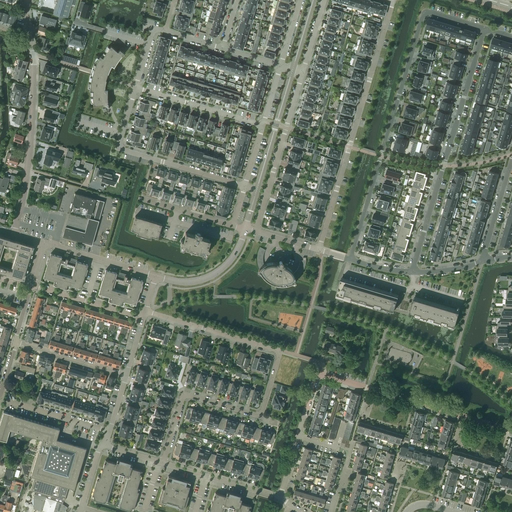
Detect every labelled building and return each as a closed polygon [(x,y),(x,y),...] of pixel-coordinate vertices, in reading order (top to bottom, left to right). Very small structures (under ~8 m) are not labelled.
[(56,0),(55,4),(52,14),(67,18),(72,0),(56,0)] [(157,15),(161,16),(163,8),(164,8),(165,5),(165,4),(162,3),(162,2),(163,2),(163,0),(156,0),(157,0),(157,1),(156,1),(153,11),(158,13),(157,15)] [(213,0),(212,5),(224,9),(226,4),(213,0)] [(275,8),(289,12),(287,12),(288,8),(290,8),(291,5),(277,0),(275,8)] [(368,0),(365,0),(362,11),(367,13),(371,0),(370,0),(368,0)] [(373,14),(376,2),(372,1),(371,0),(367,13),(373,14)] [(81,1),(78,11),(81,11),(80,16),(88,18),(92,6),(84,4),(84,2),(81,1)] [(376,2),(373,14),(374,12),(378,13),(378,16),(381,4),(380,3),(376,2)] [(185,15),(192,17),(193,14),(192,13),(194,8),(180,4),(179,8),(180,8),(179,10),(186,12),(185,15)] [(383,4),(381,4),(378,16),(383,17),(387,5),(383,4)] [(210,11),(223,15),(224,9),(212,5),(210,11)] [(243,10),(253,13),(255,8),(245,5),(244,9),(243,10)] [(272,16),(286,20),(287,20),(284,19),(286,15),(288,16),(289,12),(275,8),(272,16)] [(329,16),(341,20),(343,12),(329,8),(328,12),(330,12),(329,16)] [(242,15),(252,18),(253,13),(243,10),(243,12),(242,15)] [(14,25),(16,17),(0,11),(0,20),(0,21),(1,20),(3,20),(3,21),(14,25)] [(221,20),(223,15),(210,11),(209,16),(221,20)] [(41,15),(39,23),(47,25),(46,27),(52,29),(52,27),(53,27),(56,19),(41,15)] [(176,17),(175,21),(186,24),(186,25),(189,25),(190,20),(191,20),(192,17),(185,15),(185,18),(177,15),(177,17),(176,17)] [(240,21),(250,23),(252,18),(242,15),(241,19),(240,21)] [(207,22),(220,25),(221,20),(209,16),(207,22)] [(270,23),(284,28),(284,27),(282,27),(283,23),(285,24),(286,20),(272,16),(270,23)] [(341,20),(329,16),(327,16),(326,20),(328,20),(327,24),(339,28),(341,20)] [(363,28),(377,32),(379,28),(377,28),(378,26),(371,24),(372,21),(365,19),(364,22),(365,22),(363,28)] [(435,30),(438,21),(429,19),(426,28),(435,30)] [(186,24),(175,21),(173,25),(175,25),(174,27),(185,30),(186,25),(186,24)] [(239,26),(248,29),(250,23),(240,21),(240,22),(239,26)] [(205,27),(218,31),(220,25),(207,22),(205,27)] [(268,31),(282,35),(280,35),(281,31),(283,31),(284,28),(270,23),(270,24),(272,24),(270,32),(268,31)] [(339,28),(327,24),(325,23),(324,27),(326,28),(325,32),(334,35),(336,27),(339,28)] [(448,24),(445,35),(450,37),(453,26),(448,24)] [(49,29),(39,26),(37,33),(47,36),(49,29)] [(237,31),(247,34),(248,29),(239,26),(238,30),(237,31)] [(453,26),(450,37),(451,35),(455,37),(458,27),(453,26)] [(218,31),(205,27),(207,28),(205,33),(216,37),(218,31)] [(360,36),(367,38),(367,35),(375,37),(375,36),(376,36),(377,32),(363,28),(362,33),(361,33),(360,36)] [(68,37),(66,43),(75,46),(75,44),(79,33),(75,32),(71,31),(69,37),(68,37)] [(236,36),(245,39),(247,34),(237,31),(236,36)] [(266,39),(280,43),(278,42),(279,38),(281,39),(282,35),(268,31),(266,39)] [(334,35),(325,32),(322,31),(321,35),(323,35),(322,39),(332,42),(334,35)] [(469,31),(465,42),(471,43),(472,39),(474,40),(475,35),(473,35),(474,33),(474,32),(469,31)] [(75,44),(75,46),(84,49),(86,42),(84,41),(86,35),(85,35),(82,34),(79,33),(75,44)] [(45,47),(47,42),(48,39),(40,36),(39,40),(41,41),(38,49),(46,52),(48,48),(45,47)] [(158,42),(168,45),(170,40),(159,36),(158,40),(159,40),(159,41),(158,42)] [(234,41),(244,44),(245,39),(236,36),(234,41)] [(358,45),(372,49),(373,45),(372,45),(373,43),(366,41),(367,38),(360,36),(359,39),(360,40),(358,45)] [(498,49),(501,40),(495,38),(492,48),(498,49)] [(266,39),(263,46),(275,50),(276,46),(279,47),(280,43),(266,39)] [(332,42),(322,39),(320,39),(319,43),(321,43),(320,47),(330,50),(332,42)] [(244,44),(234,41),(234,43),(233,47),(242,50),(244,44)] [(155,47),(166,51),(168,45),(158,42),(158,44),(158,45),(156,44),(155,47)] [(426,47),(424,47),(422,53),(428,55),(427,58),(433,59),(434,56),(433,56),(435,50),(432,49),(433,46),(427,44),(426,47)] [(372,49),(358,45),(357,51),(356,50),(355,54),(361,56),(362,52),(369,55),(370,53),(371,53),(372,49)] [(105,76),(106,74),(108,68),(111,63),(113,64),(114,64),(117,59),(120,54),(122,56),(124,53),(120,49),(118,51),(111,46),(106,51),(103,57),(100,56),(97,62),(94,69),(93,72),(92,76),(90,83),(90,91),(93,91),(93,98),(93,105),(102,104),(103,109),(109,108),(109,107),(108,103),(106,103),(105,97),(105,91),(102,91),(103,85),(104,79),(105,76)] [(183,57),(186,47),(184,47),(180,46),(177,58),(182,59),(183,57)] [(275,50),(263,46),(261,54),(275,59),(276,55),(274,54),(275,50)] [(332,51),(330,50),(320,47),(318,46),(317,50),(319,51),(318,55),(330,58),(332,51)] [(155,47),(155,51),(156,51),(156,52),(155,52),(155,53),(165,56),(166,51),(155,47)] [(188,59),(191,49),(187,48),(186,47),(183,57),(188,58),(188,59)] [(188,59),(188,58),(187,61),(192,62),(196,50),(195,50),(191,49),(188,59)] [(192,62),(198,64),(201,52),(197,51),(196,50),(192,62)] [(465,52),(460,50),(460,52),(458,51),(457,51),(455,51),(454,57),(453,60),(461,63),(462,59),(465,60),(467,54),(466,54),(464,53),(465,52)] [(336,60),(337,60),(337,61),(338,61),(339,61),(340,61),(340,62),(341,62),(342,62),(343,61),(343,60),(343,59),(343,58),(344,57),(344,56),(344,55),(344,54),(345,54),(344,54),(345,53),(345,52),(344,52),(343,52),(343,51),(342,51),(342,52),(342,53),(342,54),(341,54),(341,55),(341,56),(340,57),(340,58),(338,57),(337,57),(337,58),(337,59),(336,60)] [(198,64),(203,66),(204,64),(205,58),(206,53),(205,53),(201,52),(198,64)] [(163,62),(165,62),(167,57),(165,56),(155,53),(155,55),(155,56),(153,55),(152,58),(163,62)] [(330,58),(318,55),(316,54),(314,58),(317,59),(315,62),(325,65),(327,58),(329,59),(330,58)] [(209,65),(214,67),(215,61),(217,56),(215,56),(211,55),(210,60),(209,65)] [(361,57),(355,55),(352,65),(365,69),(366,68),(367,68),(368,64),(367,64),(367,62),(360,60),(361,57)] [(214,67),(219,68),(222,58),(218,57),(217,56),(215,61),(214,67)] [(152,58),(151,61),(153,62),(152,63),(152,64),(162,67),(163,62),(152,58)] [(219,68),(224,70),(226,64),(227,60),(226,59),(222,58),(219,68)] [(15,68),(25,71),(27,62),(19,59),(16,66),(15,66),(15,68)] [(489,59),(487,64),(498,68),(498,67),(496,67),(498,62),(489,59)] [(226,64),(224,70),(223,72),(229,73),(232,61),(228,60),(227,60),(226,64)] [(417,70),(426,73),(426,72),(428,73),(430,66),(431,66),(432,62),(429,61),(429,62),(420,60),(417,67),(418,67),(417,70)] [(461,63),(453,60),(452,63),(450,69),(461,73),(463,67),(463,66),(463,67),(460,66),(461,63)] [(236,67),(237,63),(236,62),(232,61),(229,73),(234,75),(236,67)] [(313,70),(325,74),(327,66),(325,65),(315,62),(313,62),(312,66),(314,66),(313,70)] [(234,75),(237,76),(239,76),(243,64),(239,63),(237,63),(236,67),(234,75)] [(45,64),(43,73),(56,77),(58,68),(45,64)] [(149,69),(160,73),(162,67),(152,64),(151,66),(152,66),(151,67),(150,66),(149,69)] [(248,66),(244,65),(243,64),(239,76),(244,78),(248,66)] [(497,73),(498,68),(487,64),(486,70),(497,73)] [(358,68),(351,66),(349,73),(352,74),(351,78),(362,81),(362,79),(363,80),(365,76),(363,75),(364,74),(357,71),(358,68)] [(25,71),(15,68),(14,70),(15,70),(13,78),(22,80),(25,71)] [(149,69),(148,72),(149,73),(149,74),(148,75),(158,78),(160,73),(149,69)] [(257,75),(267,78),(268,76),(269,76),(270,73),(259,69),(257,75)] [(325,74),(313,70),(311,69),(310,73),(312,74),(311,78),(320,80),(321,78),(323,79),(325,74)] [(448,79),(456,81),(457,78),(459,79),(461,73),(450,69),(448,75),(449,76),(448,79)] [(495,78),(497,73),(486,70),(484,75),(495,78)] [(172,74),(169,84),(174,86),(177,76),(172,74)] [(147,77),(146,80),(160,85),(160,84),(162,79),(158,78),(148,75),(148,76),(148,77),(148,78),(147,77)] [(267,78),(257,75),(256,80),(267,84),(268,81),(266,80),(267,78)] [(493,83),(495,78),(484,75),(483,80),(493,83)] [(179,88),(182,78),(177,76),(174,86),(179,88)] [(420,87),(423,78),(416,76),(413,85),(420,87)] [(320,80),(311,78),(309,77),(308,81),(310,81),(309,85),(318,88),(320,80)] [(185,89),(187,79),(182,78),(179,88),(185,89)] [(354,80),(348,78),(346,85),(348,85),(347,89),(358,92),(359,91),(360,91),(361,87),(360,87),(360,85),(353,83),(354,80)] [(45,82),(43,89),(53,92),(54,90),(56,90),(58,85),(61,86),(62,82),(52,79),(51,82),(50,81),(50,83),(45,82)] [(190,91),(193,81),(187,79),(185,89),(190,91)] [(456,81),(448,79),(449,79),(449,82),(448,82),(446,88),(445,87),(444,88),(456,91),(458,85),(457,85),(455,84),(456,81)] [(198,82),(195,92),(200,94),(203,84),(204,82),(198,80),(198,82)] [(267,84),(256,80),(254,86),(264,89),(265,87),(266,87),(267,84)] [(492,88),(493,83),(483,80),(481,85),(492,88)] [(193,81),(190,91),(195,92),(198,82),(193,81)] [(210,97),(214,85),(208,83),(208,85),(205,95),(210,97)] [(205,95),(208,85),(203,84),(200,94),(205,95)] [(13,91),(15,92),(13,98),(15,99),(13,103),(21,106),(23,101),(24,101),(26,94),(22,93),(24,88),(15,85),(13,91)] [(214,85),(210,97),(216,98),(218,89),(219,89),(219,86),(214,85)] [(306,93),(316,96),(317,93),(319,94),(320,89),(318,88),(309,85),(306,85),(305,89),(307,89),(306,93)] [(490,94),(492,88),(481,85),(480,90),(489,93),(490,94)] [(264,89),(254,86),(252,91),(250,90),(250,91),(263,95),(264,92),(263,91),(264,89)] [(226,102),(230,89),(224,88),(224,90),(221,100),(226,102)] [(440,96),(450,99),(451,96),(454,97),(456,91),(444,88),(443,93),(441,93),(440,96)] [(218,89),(216,98),(221,100),(224,90),(219,89),(218,89)] [(231,103),(235,91),(230,89),(226,102),(231,103)] [(341,100),(355,104),(355,102),(357,103),(358,99),(357,98),(357,97),(350,94),(351,91),(344,89),(341,100)] [(235,91),(231,103),(236,105),(240,92),(235,91)] [(263,95),(250,91),(248,96),(261,100),(261,97),(263,98),(263,95)] [(423,95),(426,96),(427,92),(421,91),(420,93),(411,91),(410,95),(411,95),(410,99),(421,102),(423,95)] [(316,96),(306,93),(304,92),(303,96),(305,97),(304,101),(314,103),(316,96)] [(59,96),(48,93),(47,96),(46,96),(45,98),(44,98),(43,104),(54,107),(57,99),(58,100),(59,96)] [(478,95),(476,101),(485,104),(487,98),(478,95)] [(261,100),(248,96),(251,97),(249,102),(260,106),(261,103),(260,102),(261,100)] [(450,99),(440,96),(440,97),(442,97),(441,100),(439,106),(441,107),(447,109),(450,110),(452,103),(449,103),(450,99)] [(139,105),(150,109),(152,105),(154,106),(155,102),(145,99),(144,102),(140,101),(139,105)] [(302,108),(314,112),(316,104),(314,103),(304,101),(302,100),(301,104),(303,104),(302,108)] [(338,111),(351,115),(352,114),(353,114),(354,110),(353,110),(354,108),(346,106),(347,103),(341,101),(338,111)] [(260,106),(249,102),(247,108),(258,111),(259,108),(258,108),(259,105),(260,106)] [(474,108),(483,111),(485,106),(476,103),(474,108)] [(141,114),(151,117),(152,114),(149,113),(150,109),(139,105),(137,109),(142,111),(141,114)] [(169,115),(166,114),(168,107),(166,107),(166,106),(163,105),(163,106),(161,105),(160,109),(159,109),(158,112),(159,113),(157,118),(167,121),(167,119),(169,115)] [(405,112),(404,115),(415,118),(417,113),(420,114),(421,111),(423,112),(424,108),(417,106),(416,110),(407,107),(406,108),(404,112),(405,112)] [(447,109),(441,107),(440,111),(438,111),(436,117),(447,120),(449,114),(446,113),(447,109)] [(169,115),(167,119),(173,121),(173,123),(177,124),(177,123),(178,117),(175,116),(177,110),(176,110),(176,109),(172,108),(172,109),(171,108),(169,115)] [(314,112),(302,108),(300,108),(298,112),(301,112),(299,116),(308,119),(311,112),(313,112),(314,112)] [(474,108),(473,114),(483,117),(484,114),(485,112),(483,111),(474,108)] [(16,116),(23,118),(25,112),(18,110),(18,111),(15,110),(14,113),(17,115),(16,116)] [(56,115),(59,116),(60,112),(53,110),(52,113),(45,111),(42,119),(54,123),(56,115)] [(178,117),(177,123),(183,124),(183,125),(185,126),(186,127),(187,125),(188,120),(186,120),(185,119),(187,113),(185,113),(186,112),(182,111),(182,112),(180,111),(178,117)] [(344,114),(337,112),(335,119),(338,120),(337,124),(348,127),(348,125),(350,126),(351,122),(350,121),(350,120),(343,117),(344,114)] [(151,117),(141,114),(140,117),(135,116),(134,120),(144,123),(145,119),(150,121),(151,117)] [(188,120),(187,125),(193,127),(192,128),(194,129),(196,130),(198,123),(196,123),(194,122),(196,116),(195,115),(192,114),(191,114),(190,114),(188,120)] [(483,117),(473,114),(471,119),(482,122),(483,117)] [(23,118),(16,116),(16,118),(13,118),(12,121),(15,122),(15,123),(22,125),(23,118)] [(198,123),(196,130),(204,132),(205,133),(206,131),(207,126),(204,125),(206,119),(204,118),(205,118),(201,116),(201,117),(200,117),(198,123)] [(308,119),(299,116),(298,120),(296,120),(295,123),(309,128),(310,122),(307,122),(308,119)] [(445,126),(447,120),(436,117),(437,117),(435,126),(434,126),(442,128),(443,125),(445,126)] [(207,126),(206,131),(212,133),(211,134),(215,135),(217,129),(214,128),(215,122),(214,121),(214,120),(211,119),(211,120),(209,120),(207,126)] [(482,122),(471,119),(469,124),(480,127),(482,122)] [(136,129),(146,132),(147,129),(145,128),(146,124),(144,123),(134,120),(133,124),(137,126),(136,129)] [(410,122),(409,125),(402,123),(401,126),(400,127),(399,126),(398,130),(399,130),(399,131),(410,134),(412,130),(415,131),(417,124),(410,122)] [(511,128),(511,125),(502,122),(500,128),(511,131),(511,128)] [(217,129),(215,135),(225,138),(226,133),(227,133),(228,129),(227,129),(228,125),(227,125),(227,124),(224,123),(223,124),(222,124),(220,130),(217,129)] [(44,126),(40,138),(48,140),(52,129),(55,130),(56,127),(48,124),(47,127),(44,126)] [(334,124),(331,134),(344,138),(345,137),(346,137),(348,133),(346,133),(347,131),(340,129),(340,126),(334,124)] [(443,132),(441,132),(442,128),(434,126),(433,129),(432,129),(430,135),(442,138),(443,132)] [(238,132),(250,136),(251,131),(240,127),(238,132)] [(500,128),(499,133),(510,136),(511,131),(500,128)] [(130,135),(141,139),(143,135),(145,136),(146,132),(136,129),(135,132),(131,131),(130,135)] [(237,137),(248,141),(250,136),(238,132),(238,133),(240,133),(239,138),(237,137)] [(510,136),(499,133),(497,138),(508,141),(510,136)] [(15,134),(13,141),(22,143),(24,136),(15,134)] [(150,148),(153,149),(154,149),(155,149),(157,143),(160,144),(162,137),(153,134),(151,140),(150,140),(149,143),(150,144),(149,147),(150,148)] [(130,135),(128,139),(133,141),(132,144),(132,146),(137,147),(138,146),(142,147),(143,143),(140,142),(141,139),(130,135)] [(440,145),(442,138),(430,135),(429,141),(428,144),(436,147),(437,144),(439,144),(440,145)] [(291,138),(290,142),(292,142),(291,144),(305,148),(307,140),(293,136),(293,138),(291,138)] [(404,152),(407,140),(410,141),(411,138),(404,136),(404,139),(397,137),(394,149),(404,152)] [(248,141),(237,137),(235,142),(247,146),(248,141)] [(174,148),(176,141),(166,138),(164,144),(163,144),(162,147),(163,148),(162,151),(164,152),(163,152),(167,153),(169,153),(170,147),(174,148)] [(508,141),(497,138),(496,143),(500,145),(499,146),(504,147),(504,146),(507,147),(508,141)] [(474,142),(465,139),(463,145),(474,148),(473,147),(474,142)] [(176,141),(174,148),(177,149),(175,155),(176,155),(176,156),(180,157),(181,157),(183,153),(184,150),(185,144),(176,141)] [(247,146),(235,142),(234,147),(245,151),(247,146)] [(436,147),(428,144),(427,148),(427,147),(425,154),(426,154),(426,155),(427,155),(427,154),(429,155),(429,156),(433,158),(434,156),(436,157),(435,158),(436,158),(438,151),(435,150),(436,147)] [(468,153),(469,152),(473,153),(474,148),(463,145),(462,150),(464,151),(464,152),(468,153)] [(190,160),(194,148),(189,146),(185,159),(188,160),(188,159),(190,160)] [(234,147),(236,148),(234,153),(244,156),(245,151),(234,147)] [(340,152),(341,151),(327,147),(325,154),(339,158),(339,156),(341,157),(342,153),(340,152)] [(195,162),(198,151),(193,150),(194,148),(190,160),(193,161),(193,160),(195,161),(195,162)] [(288,156),(301,160),(303,154),(303,155),(304,151),(297,149),(296,152),(290,150),(289,156),(288,156)] [(51,165),(53,159),(58,161),(60,154),(48,150),(44,163),(51,165)] [(200,163),(204,151),(203,151),(203,153),(198,151),(195,162),(198,163),(198,162),(200,162),(200,163)] [(205,165),(208,152),(204,151),(200,163),(202,164),(203,163),(205,164),(204,165),(205,165)] [(16,158),(17,155),(8,152),(6,158),(9,159),(8,165),(16,167),(19,158),(16,158)] [(210,166),(213,154),(213,155),(208,154),(209,152),(208,152),(205,165),(207,166),(208,165),(210,165),(209,166),(210,166)] [(234,153),(232,152),(231,157),(242,160),(244,156),(234,153)] [(214,168),(218,155),(213,154),(210,166),(212,167),(212,166),(214,167),(214,168)] [(218,155),(214,168),(215,168),(217,168),(220,168),(223,159),(218,157),(218,155)] [(301,160),(288,156),(287,162),(293,163),(292,167),(299,169),(301,160)] [(62,166),(69,168),(71,159),(65,157),(62,166)] [(229,162),(241,165),(242,160),(231,157),(229,162)] [(322,166),(336,170),(337,166),(336,166),(337,164),(330,162),(331,159),(324,157),(323,160),(324,160),(322,166)] [(87,170),(91,171),(93,164),(85,162),(83,169),(78,167),(80,160),(76,159),(74,166),(72,173),(77,174),(77,173),(81,175),(85,177),(87,170)] [(228,167),(239,170),(241,165),(229,162),(231,163),(230,167),(228,167)] [(336,170),(322,166),(321,171),(320,171),(319,174),(325,176),(326,173),(333,175),(334,173),(335,174),(336,170)] [(100,170),(98,169),(99,168),(96,167),(93,176),(96,177),(96,176),(98,176),(103,178),(102,181),(114,185),(116,178),(112,177),(113,174),(100,170)] [(162,183),(166,170),(157,167),(156,171),(153,170),(151,177),(155,178),(156,175),(160,176),(158,182),(162,183)] [(239,170),(228,167),(226,172),(238,175),(239,170)] [(299,169),(292,167),(291,169),(285,168),(283,173),(284,173),(296,177),(299,169)] [(166,170),(162,183),(163,180),(166,181),(167,178),(172,179),(170,186),(174,187),(178,173),(169,171),(168,174),(165,173),(166,170)] [(394,180),(393,182),(399,184),(400,182),(398,181),(400,174),(387,170),(385,177),(394,180)] [(414,179),(425,183),(428,175),(417,171),(414,179)] [(453,178),(465,182),(467,176),(467,175),(466,174),(465,173),(464,172),(463,172),(462,172),(461,173),(460,174),(455,173),(453,178)] [(178,173),(174,187),(175,183),(178,184),(179,182),(183,183),(181,189),(185,190),(188,180),(189,177),(180,174),(179,178),(177,177),(178,173)] [(296,177),(284,173),(282,179),(288,181),(287,184),(294,186),(295,182),(296,177)] [(317,183),(331,187),(332,183),(331,183),(332,181),(325,179),(325,176),(319,174),(318,177),(319,177),(317,183)] [(0,190),(5,192),(10,178),(4,176),(3,178),(0,176),(0,190)] [(41,192),(43,185),(55,189),(57,180),(51,178),(50,179),(45,177),(44,180),(38,179),(34,189),(41,192)] [(197,194),(200,183),(201,180),(192,178),(191,181),(188,180),(185,190),(186,187),(189,188),(190,185),(195,186),(193,193),(197,194)] [(453,178),(451,183),(461,186),(463,181),(465,182),(453,178)] [(425,183),(414,179),(412,187),(423,190),(425,183)] [(200,183),(197,194),(198,190),(201,191),(202,188),(206,190),(204,196),(208,197),(212,184),(203,181),(202,184),(200,183)] [(162,183),(158,182),(156,189),(152,188),(153,185),(149,184),(147,191),(150,192),(149,195),(158,198),(162,183)] [(162,183),(158,198),(159,194),(162,195),(161,199),(169,201),(174,187),(170,186),(168,193),(163,191),(164,188),(161,187),(162,183)] [(331,187),(317,183),(315,188),(314,191),(320,193),(321,190),(328,192),(329,191),(330,191),(331,187)] [(384,184),(383,184),(381,190),(381,191),(382,191),(392,194),(394,187),(397,188),(398,185),(392,183),(391,186),(384,184)] [(450,189),(460,191),(461,186),(451,183),(452,184),(450,189)] [(278,190),(291,194),(293,189),(293,188),(296,189),(297,187),(294,186),(287,184),(286,187),(280,185),(279,190),(278,190)] [(221,190),(232,194),(234,189),(222,185),(221,190)] [(181,204),(185,190),(181,189),(179,196),(175,195),(176,192),(172,191),(174,187),(169,201),(170,198),(173,199),(172,202),(181,204)] [(423,190),(412,187),(410,195),(421,198),(423,190)] [(192,208),(197,194),(193,193),(191,199),(186,198),(187,195),(184,194),(185,190),(181,204),(182,201),(185,202),(184,205),(192,208)] [(219,195),(231,199),(232,194),(221,190),(219,195)] [(291,194),(278,190),(277,196),(283,198),(282,201),(289,203),(291,194)] [(75,193),(69,214),(62,236),(92,245),(104,201),(75,193)] [(197,194),(192,208),(193,204),(196,205),(195,209),(204,211),(208,197),(204,196),(202,203),(198,201),(199,199),(195,198),(197,194)] [(448,194),(447,199),(456,202),(458,197),(448,194)] [(218,200),(230,204),(231,199),(219,195),(218,200)] [(312,201),(326,204),(326,202),(325,201),(326,199),(314,195),(312,201)] [(408,202),(406,202),(418,206),(421,198),(410,195),(408,202)] [(380,198),(380,199),(380,201),(378,200),(376,207),(383,209),(382,210),(388,212),(390,206),(388,205),(390,201),(387,201),(388,199),(382,197),(382,199),(380,198)] [(456,202),(447,199),(446,199),(447,199),(446,204),(455,207),(456,202)] [(476,204),(488,207),(490,202),(480,199),(479,204),(477,203),(476,204)] [(218,206),(228,208),(230,204),(218,200),(220,201),(218,206)] [(289,203),(282,201),(281,204),(275,202),(273,208),(286,211),(289,203)] [(326,204),(312,201),(311,206),(323,210),(324,207),(325,207),(325,205),(326,204)] [(418,206),(406,202),(404,210),(416,214),(418,206)] [(475,209),(487,212),(488,207),(476,204),(475,209)] [(286,211),(273,208),(272,213),(278,215),(277,218),(284,220),(284,217),(286,212),(286,211)] [(442,215),(452,218),(453,212),(444,209),(442,215)] [(473,214),(486,218),(485,217),(487,212),(475,209),(473,214)] [(227,213),(215,210),(213,215),(225,218),(227,213)] [(414,221),(416,214),(404,210),(405,211),(403,218),(414,221)] [(307,218),(320,222),(320,221),(321,219),(320,219),(321,216),(309,212),(307,218)] [(385,217),(388,218),(390,214),(383,212),(382,216),(374,213),(374,215),(373,214),(372,218),(373,218),(372,221),(383,224),(385,217)] [(472,219),(484,223),(486,218),(473,214),(472,219)] [(139,218),(135,216),(131,229),(135,230),(135,229),(137,230),(136,234),(150,238),(152,234),(154,235),(154,236),(157,237),(161,224),(157,223),(140,217),(139,218)] [(440,222),(450,224),(451,219),(442,216),(440,222)] [(320,222),(307,218),(306,224),(318,227),(319,224),(319,225),(320,222)] [(414,221),(403,218),(401,226),(398,225),(411,229),(414,221)] [(470,224),(482,228),(484,223),(472,219),(470,224)] [(269,220),(268,226),(270,226),(270,227),(276,229),(276,228),(278,229),(281,230),(282,224),(280,223),(278,222),(272,220),(272,221),(269,220)] [(469,230),(481,233),(482,228),(470,224),(470,225),(472,225),(471,230),(469,229),(469,230)] [(368,234),(368,235),(370,235),(370,237),(374,238),(375,237),(378,238),(378,237),(380,230),(379,230),(380,227),(374,225),(373,228),(371,227),(370,227),(369,230),(369,232),(368,234)] [(398,225),(396,233),(409,237),(411,229),(398,225)] [(467,235),(479,238),(481,233),(469,230),(467,235)] [(305,231),(304,237),(306,237),(306,238),(312,240),(312,239),(314,240),(316,234),(314,233),(314,232),(308,231),(305,231)] [(182,240),(180,241),(182,243),(182,244),(182,245),(184,246),(184,248),(202,253),(203,251),(206,252),(206,251),(209,249),(208,247),(207,246),(209,239),(203,238),(203,237),(200,237),(201,235),(201,234),(200,233),(197,232),(196,232),(195,233),(195,235),(186,233),(183,240),(182,240)] [(436,237),(447,240),(449,235),(447,235),(437,232),(436,237)] [(407,245),(409,237),(396,233),(398,234),(396,241),(407,245)] [(466,240),(478,243),(479,238),(467,235),(466,240)] [(0,272),(24,279),(34,246),(0,236),(0,272)] [(434,242),(446,246),(447,240),(436,237),(434,242)] [(500,245),(509,247),(511,242),(501,239),(500,245)] [(366,242),(364,249),(365,249),(364,250),(378,254),(380,246),(384,247),(385,244),(371,240),(370,243),(366,242)] [(466,245),(477,249),(478,243),(466,240),(468,241),(466,245)] [(405,252),(407,245),(396,241),(394,249),(391,248),(391,249),(405,252)] [(432,247),(444,251),(446,246),(434,242),(432,247)] [(465,255),(466,255),(467,255),(468,255),(468,254),(469,254),(469,253),(469,252),(475,254),(476,249),(477,249),(466,245),(464,245),(462,250),(463,251),(463,252),(463,253),(464,254),(465,255)] [(300,260),(300,261),(300,262),(300,263),(299,264),(299,265),(298,266),(298,267),(297,268),(297,269),(296,270),(295,271),(294,272),(294,273),(293,273),(292,272),(292,271),(291,270),(291,269),(290,269),(289,268),(288,267),(287,266),(286,266),(285,265),(284,265),(283,265),(283,263),(284,261),(284,260),(284,258),(283,257),(282,258),(281,257),(279,257),(279,258),(278,259),(277,261),(277,263),(276,263),(275,262),(273,262),(272,262),(271,262),(270,262),(269,262),(268,263),(266,263),(265,263),(265,264),(264,264),(263,264),(263,263),(263,262),(263,261),(263,260),(263,259),(263,258),(263,257),(263,256),(263,255),(263,254),(264,253),(264,252),(264,251),(265,250),(265,249),(260,247),(259,248),(259,249),(258,251),(258,252),(257,253),(257,255),(257,256),(257,258),(257,259),(257,260),(257,262),(257,263),(258,265),(258,266),(258,267),(259,269),(258,270),(260,270),(260,271),(261,272),(262,273),(262,274),(263,275),(264,276),(265,277),(266,278),(267,278),(268,279),(269,280),(270,280),(271,281),(272,281),(273,282),(274,282),(274,284),(274,282),(276,283),(277,283),(278,283),(279,283),(280,283),(282,283),(283,283),(284,283),(285,283),(286,283),(287,282),(289,282),(290,282),(291,281),(292,281),(293,280),(294,281),(294,279),(296,278),(297,278),(298,277),(299,275),(300,274),(301,273),(302,272),(303,271),(303,269),(304,268),(304,267),(305,265),(305,264),(305,262),(306,261),(306,259),(305,259),(306,258),(306,257),(303,257),(303,260),(300,260)] [(431,253),(443,256),(444,251),(432,247),(430,253),(431,253)] [(402,260),(405,252),(391,249),(389,257),(402,260)] [(50,253),(43,277),(54,280),(53,284),(68,289),(69,285),(80,288),(87,264),(76,261),(68,259),(68,258),(66,258),(61,257),(62,256),(50,253)] [(435,260),(433,264),(441,263),(443,256),(431,253),(429,258),(435,260)] [(109,296),(108,301),(123,305),(124,301),(135,304),(141,285),(142,280),(131,277),(127,276),(125,275),(125,276),(116,273),(105,269),(98,293),(109,296)] [(399,296),(341,278),(336,294),(394,311),(399,296)] [(35,304),(41,306),(42,302),(44,302),(45,299),(38,297),(35,304)] [(414,297),(410,312),(455,325),(459,311),(414,297)] [(501,307),(501,308),(511,307),(511,298),(506,299),(506,304),(503,304),(503,307),(501,307)] [(71,311),(73,305),(68,303),(64,316),(66,317),(68,310),(71,311)] [(3,304),(0,311),(4,312),(5,310),(8,311),(10,306),(3,304)] [(41,306),(35,304),(33,311),(41,313),(42,310),(40,309),(41,306)] [(10,306),(8,311),(7,313),(11,314),(12,312),(15,313),(17,308),(10,306)] [(77,313),(76,316),(75,319),(77,320),(79,314),(83,315),(85,308),(79,306),(77,313)] [(511,307),(501,308),(501,317),(511,316),(511,307)] [(92,310),(89,323),(91,324),(92,321),(93,318),(96,319),(98,312),(92,310)] [(31,318),(37,320),(38,316),(40,317),(41,313),(33,311),(31,318)] [(107,322),(109,315),(104,314),(100,327),(102,327),(103,324),(104,321),(107,322)] [(496,325),(496,326),(507,326),(507,323),(511,323),(511,317),(511,316),(501,317),(501,322),(498,322),(498,325),(496,325)] [(115,317),(111,330),(114,331),(115,325),(119,325),(121,319),(115,317)] [(31,318),(29,325),(34,327),(37,327),(38,324),(35,323),(37,320),(31,318)] [(124,327),(122,333),(125,334),(127,328),(130,329),(132,322),(126,320),(124,327)] [(1,325),(0,327),(3,328),(2,332),(9,334),(11,328),(3,326),(1,325)] [(166,330),(166,329),(161,328),(161,327),(160,327),(160,328),(158,327),(158,326),(158,327),(153,326),(150,335),(151,336),(151,337),(153,337),(154,337),(163,339),(162,344),(162,343),(166,344),(166,345),(170,332),(170,331),(170,332),(166,331),(166,330)] [(327,326),(325,332),(333,334),(335,328),(327,326)] [(496,326),(496,335),(497,335),(507,335),(507,329),(507,326),(496,326)] [(28,328),(26,334),(36,337),(39,338),(40,335),(37,334),(37,331),(35,330),(28,328)] [(0,336),(0,337),(8,340),(9,334),(2,332),(0,336)] [(185,339),(186,335),(178,333),(175,344),(183,347),(183,345),(188,347),(190,340),(187,339),(187,340),(185,339)] [(50,340),(48,347),(54,349),(58,335),(56,334),(55,337),(54,341),(51,340),(50,340)] [(497,335),(497,344),(505,344),(508,344),(509,338),(508,338),(507,338),(507,335),(497,335)] [(65,352),(69,338),(67,337),(65,344),(62,343),(59,350),(65,352)] [(202,340),(198,352),(203,353),(202,356),(209,358),(212,347),(209,346),(210,342),(202,340)] [(340,354),(343,347),(330,343),(330,341),(326,340),(325,346),(329,347),(328,350),(340,354)] [(78,356),(82,342),(80,341),(79,345),(81,346),(80,349),(75,347),(73,354),(78,356)] [(220,345),(216,357),(221,359),(220,361),(226,363),(230,353),(229,353),(226,352),(228,348),(220,345)] [(142,355),(155,359),(158,349),(151,347),(150,348),(151,348),(150,350),(149,349),(148,351),(144,350),(143,352),(142,355)] [(86,351),(84,357),(89,359),(92,349),(90,348),(89,351),(86,351)] [(107,365),(109,358),(110,354),(107,353),(108,350),(106,349),(105,353),(102,363),(107,365)] [(113,366),(117,352),(115,351),(112,358),(109,358),(107,365),(113,366)] [(240,351),(236,363),(241,364),(240,367),(247,368),(250,359),(249,359),(246,358),(248,354),(240,351)] [(98,354),(96,361),(102,363),(105,353),(102,352),(101,355),(98,354)] [(27,358),(20,355),(19,360),(30,364),(30,361),(27,360),(27,358)] [(44,364),(46,357),(39,355),(37,362),(44,364)] [(155,359),(142,355),(141,358),(141,360),(145,362),(144,363),(146,364),(146,366),(152,368),(153,364),(152,363),(153,358),(155,359)] [(257,369),(262,370),(262,371),(262,372),(262,373),(263,373),(264,373),(265,373),(266,373),(266,372),(270,360),(267,359),(268,358),(263,356),(262,358),(260,357),(259,359),(255,357),(252,368),(257,369)] [(46,357),(44,364),(50,366),(52,359),(46,357)] [(61,363),(55,382),(57,382),(59,378),(61,371),(64,372),(66,365),(61,363)] [(34,374),(35,368),(21,364),(19,369),(34,374)] [(169,365),(166,377),(171,378),(171,376),(176,378),(177,374),(178,371),(179,368),(174,367),(175,365),(170,364),(169,365)] [(152,368),(146,366),(145,368),(143,368),(143,369),(138,368),(138,371),(137,370),(136,373),(149,377),(152,368)] [(192,383),(193,379),(195,372),(196,371),(190,369),(189,374),(187,373),(185,377),(187,378),(186,381),(188,382),(191,383),(191,382),(192,383)] [(14,376),(22,379),(26,380),(27,376),(25,376),(26,374),(24,373),(16,370),(14,376)] [(92,373),(87,371),(85,377),(84,380),(87,381),(88,380),(90,380),(92,373)] [(206,376),(207,373),(201,371),(200,374),(195,372),(193,379),(198,381),(197,384),(199,385),(202,386),(203,386),(204,383),(206,376)] [(140,384),(147,386),(148,382),(146,382),(148,377),(149,377),(136,373),(135,376),(136,376),(135,379),(139,380),(139,381),(141,382),(140,384)] [(100,374),(98,380),(98,383),(103,384),(106,375),(100,374)] [(206,376),(204,383),(209,384),(208,387),(210,388),(213,389),(214,389),(215,386),(217,379),(218,376),(212,374),(211,377),(206,376)] [(115,378),(109,376),(108,380),(107,380),(105,387),(112,389),(112,388),(114,382),(113,382),(115,378)] [(217,379),(215,386),(220,387),(219,391),(221,391),(220,392),(223,393),(224,392),(225,392),(226,389),(228,382),(228,381),(222,379),(222,380),(217,379)] [(233,383),(228,382),(226,389),(230,390),(229,394),(231,394),(231,395),(234,396),(234,395),(235,396),(236,392),(238,385),(239,384),(233,382),(233,383)] [(322,390),(331,392),(332,386),(324,383),(322,390)] [(147,386),(140,384),(139,387),(138,386),(137,388),(133,386),(132,389),(131,392),(142,395),(144,390),(146,390),(147,386)] [(238,385),(236,392),(241,394),(240,397),(242,398),(245,399),(245,398),(246,399),(247,395),(249,388),(250,387),(244,385),(243,387),(238,385)] [(161,393),(162,393),(169,395),(173,396),(173,395),(174,392),(174,390),(171,389),(172,387),(168,386),(167,388),(163,387),(161,393)] [(282,386),(280,392),(288,394),(290,388),(282,386)] [(254,390),(249,388),(247,395),(252,397),(251,400),(253,401),(256,402),(257,402),(258,398),(259,398),(260,395),(259,395),(261,389),(255,387),(254,390)] [(320,396),(329,399),(331,392),(322,390),(320,396)] [(43,403),(46,391),(45,393),(40,392),(37,401),(43,403)] [(46,391),(43,403),(43,401),(48,403),(51,393),(46,391)] [(52,391),(51,393),(48,403),(53,404),(57,392),(52,391)] [(57,392),(53,404),(58,406),(62,396),(62,394),(57,392)] [(142,395),(131,392),(130,395),(130,397),(134,399),(134,400),(135,400),(135,403),(141,405),(142,401),(141,400),(142,395)] [(351,392),(349,398),(350,398),(359,401),(361,395),(352,392),(351,392)] [(158,404),(159,404),(166,406),(169,407),(170,406),(171,403),(171,401),(168,400),(169,395),(162,393),(161,398),(160,398),(158,404)] [(274,397),(273,399),(274,399),(273,402),(272,401),(272,403),(274,404),(273,407),(279,409),(280,406),(282,406),(285,397),(275,394),(274,397)] [(64,408),(67,397),(62,396),(58,406),(64,408)] [(318,402),(327,405),(329,399),(320,396),(318,402)] [(67,397),(64,408),(69,409),(72,399),(67,397)] [(348,404),(357,407),(359,401),(350,398),(348,404)] [(77,411),(80,401),(75,400),(72,410),(77,411)] [(80,401),(77,411),(82,413),(85,403),(80,401)] [(316,408),(325,411),(327,405),(318,402),(316,408)] [(85,403),(82,413),(87,415),(90,405),(85,403)] [(98,418),(101,406),(101,405),(96,403),(96,406),(93,416),(98,418)] [(141,405),(135,403),(134,405),(132,405),(132,406),(127,405),(127,407),(126,407),(125,410),(139,414),(141,405)] [(155,414),(156,415),(163,417),(166,418),(166,417),(167,417),(168,414),(167,414),(168,412),(165,411),(166,406),(159,404),(158,409),(156,408),(155,414)] [(347,411),(356,413),(357,407),(348,404),(347,411)] [(90,405),(87,415),(93,416),(96,406),(90,405)] [(103,421),(107,408),(101,406),(98,418),(97,419),(103,421)] [(193,423),(197,410),(192,409),(192,408),(189,407),(189,408),(188,408),(187,411),(186,414),(186,415),(185,418),(189,419),(189,422),(193,423)] [(314,415),(323,417),(325,411),(316,408),(314,415)] [(129,421),(136,423),(137,419),(135,419),(137,414),(138,414),(139,414),(125,410),(124,413),(125,413),(124,416),(128,417),(128,418),(130,419),(129,421)] [(197,410),(193,423),(198,424),(199,422),(203,423),(206,413),(205,413),(205,412),(202,411),(202,412),(197,410)] [(52,426),(30,419),(28,419),(17,415),(3,411),(3,413),(2,413),(0,421),(0,439),(6,442),(9,430),(40,439),(41,439),(41,440),(32,471),(31,475),(36,476),(35,478),(34,478),(35,479),(32,490),(31,490),(36,492),(36,495),(40,495),(46,496),(47,497),(47,498),(48,498),(49,497),(54,499),(54,500),(56,501),(56,500),(63,504),(64,500),(65,500),(64,499),(68,486),(69,486),(74,487),(75,484),(76,484),(85,453),(86,449),(71,444),(71,443),(68,442),(68,443),(55,439),(58,428),(52,426)] [(356,413),(347,411),(345,417),(354,420),(356,413)] [(414,417),(423,420),(425,414),(416,411),(414,417)] [(206,413),(203,423),(206,425),(206,427),(211,428),(214,415),(209,414),(210,413),(206,413)] [(151,425),(153,425),(160,427),(163,428),(163,427),(164,428),(165,425),(164,424),(165,423),(161,422),(163,417),(156,415),(154,420),(153,419),(151,425)] [(214,415),(211,428),(215,430),(216,427),(220,429),(223,418),(222,418),(222,417),(219,416),(219,417),(214,415)] [(312,421),(321,423),(323,417),(314,415),(312,421)] [(413,423),(421,426),(423,420),(414,417),(413,423)] [(223,418),(220,429),(224,430),(223,432),(228,433),(232,421),(227,419),(224,418),(223,418)] [(444,426),(453,429),(454,422),(445,420),(444,426)] [(120,429),(132,432),(131,432),(133,427),(135,427),(136,423),(129,421),(128,424),(127,423),(126,424),(122,423),(121,426),(120,429)] [(232,421),(228,433),(232,435),(233,433),(237,434),(240,423),(240,422),(237,422),(236,422),(232,421)] [(311,427),(320,430),(321,423),(312,421),(311,427)] [(363,432),(366,423),(359,422),(357,430),(363,432)] [(240,423),(237,434),(241,435),(240,437),(245,438),(249,426),(244,424),(241,423),(240,423)] [(366,423),(363,432),(369,434),(372,425),(366,423)] [(411,430),(420,432),(421,426),(413,423),(411,430)] [(156,438),(160,439),(160,438),(161,438),(161,435),(162,433),(158,432),(160,427),(153,425),(151,430),(150,430),(148,436),(149,436),(156,438)] [(372,425),(369,434),(376,436),(378,427),(372,425)] [(249,426),(245,438),(250,440),(250,438),(254,439),(257,428),(254,427),(249,426)] [(442,432),(451,435),(453,429),(444,426),(442,432)] [(320,430),(311,427),(309,433),(318,436),(320,430)] [(378,427),(376,436),(382,438),(385,429),(378,427)] [(257,428),(254,439),(258,440),(258,442),(262,444),(266,431),(261,429),(258,428),(258,429),(257,428)] [(132,432),(120,429),(119,431),(119,432),(119,434),(123,435),(122,437),(125,438),(126,436),(130,438),(132,432)] [(385,429),(382,438),(388,440),(391,431),(385,429)] [(420,432),(411,430),(409,436),(411,437),(412,437),(418,439),(420,432)] [(266,431),(262,444),(267,445),(268,443),(272,444),(273,440),(273,441),(274,437),(275,434),(274,433),(271,432),(266,431)] [(391,431),(388,440),(388,442),(394,443),(394,441),(397,433),(391,431)] [(440,439),(449,441),(451,435),(442,432),(440,439)] [(397,433),(394,441),(401,443),(403,438),(403,437),(403,436),(404,434),(397,433)] [(147,441),(145,447),(149,448),(152,449),(157,450),(157,449),(158,446),(158,444),(155,443),(156,438),(149,436),(148,441),(147,441)] [(449,441),(440,439),(438,445),(444,447),(445,447),(447,448),(449,441)] [(183,456),(186,446),(187,444),(182,442),(182,444),(178,443),(176,447),(175,450),(176,450),(174,454),(175,454),(175,455),(178,455),(183,456)] [(358,450),(371,453),(371,451),(368,450),(368,451),(366,450),(367,445),(360,443),(358,450)] [(186,446),(183,456),(188,458),(191,459),(192,459),(195,448),(191,447),(192,445),(187,444),(186,446)] [(405,457),(408,448),(402,446),(400,452),(399,453),(400,453),(399,455),(405,457)] [(201,462),(204,449),(200,447),(199,450),(195,448),(192,459),(192,460),(195,461),(196,460),(201,462)] [(303,454),(315,457),(316,455),(312,454),(312,455),(310,454),(312,449),(305,447),(303,454)] [(408,448),(405,457),(412,459),(414,450),(408,448)] [(204,449),(201,462),(205,463),(205,464),(208,464),(209,464),(212,454),(208,452),(209,450),(204,449)] [(238,453),(237,454),(237,455),(238,455),(239,455),(240,455),(240,454),(241,453),(241,452),(241,451),(242,451),(242,452),(243,452),(244,452),(245,452),(246,452),(246,453),(247,453),(247,454),(246,456),(246,457),(247,457),(247,458),(248,458),(249,458),(249,457),(249,456),(250,454),(250,453),(250,452),(249,452),(248,452),(248,451),(247,451),(246,451),(245,451),(245,450),(244,450),(243,450),(242,450),(241,450),(239,449),(239,450),(238,450),(238,451),(238,453)] [(370,456),(371,453),(358,450),(357,456),(364,458),(365,454),(367,454),(367,455),(370,456)] [(414,450),(412,459),(418,461),(420,452),(414,450)] [(458,461),(460,451),(454,450),(451,459),(458,461)] [(380,456),(393,460),(395,454),(387,451),(386,456),(384,456),(384,455),(381,454),(380,456)] [(460,451),(458,461),(461,462),(460,463),(463,464),(467,453),(460,451)] [(420,452),(418,461),(424,462),(427,454),(420,452)] [(212,454),(209,464),(210,464),(210,465),(213,466),(213,465),(218,467),(222,454),(217,453),(216,455),(212,454)] [(470,464),(469,466),(473,455),(467,453),(463,464),(464,462),(470,464)] [(222,454),(218,467),(223,468),(223,469),(226,470),(226,469),(230,459),(226,458),(226,455),(222,454)] [(301,460),(308,462),(309,457),(311,458),(311,459),(314,460),(315,457),(303,454),(301,460)] [(427,454),(424,462),(430,464),(433,456),(427,454)] [(473,455),(469,466),(476,468),(476,466),(479,457),(473,455)] [(327,458),(326,460),(338,464),(340,458),(333,456),(332,461),(330,460),(330,459),(327,458)] [(355,462),(367,465),(368,463),(364,462),(364,463),(363,462),(364,458),(357,456),(355,462)] [(384,464),(391,466),(393,460),(380,456),(380,459),(383,460),(383,459),(385,459),(384,464)] [(433,456),(430,464),(437,466),(439,457),(433,456)] [(439,457),(437,466),(443,468),(446,459),(439,457)] [(479,457),(476,466),(482,468),(485,459),(479,457)] [(230,459),(226,469),(227,469),(227,470),(230,471),(230,470),(235,472),(239,459),(234,458),(233,460),(230,459)] [(511,459),(505,458),(503,464),(505,465),(506,465),(511,466),(511,459)] [(137,487),(139,480),(141,474),(139,473),(140,470),(131,467),(132,464),(126,462),(126,463),(123,462),(123,461),(117,459),(116,463),(107,460),(106,463),(104,463),(101,474),(103,475),(102,477),(99,476),(98,479),(97,479),(92,495),(94,495),(93,498),(108,503),(105,502),(114,471),(119,472),(117,478),(122,480),(124,474),(128,475),(119,506),(116,505),(131,510),(132,507),(134,507),(139,491),(137,491),(138,488),(137,487)] [(239,459),(235,472),(240,473),(240,474),(243,475),(243,474),(244,474),(247,464),(243,463),(243,461),(239,459)] [(485,459),(482,468),(489,470),(491,461),(485,459)] [(299,466),(311,469),(312,467),(309,466),(309,467),(307,466),(308,462),(301,460),(299,466)] [(338,464),(326,460),(325,463),(329,464),(329,463),(331,464),(329,468),(337,470),(338,464)] [(491,461),(489,470),(492,471),(491,474),(494,475),(497,466),(498,465),(497,465),(498,463),(491,461)] [(256,466),(252,477),(257,478),(257,479),(260,480),(260,479),(261,480),(262,476),(263,476),(264,473),(263,473),(264,469),(264,468),(264,467),(264,466),(264,465),(263,464),(263,463),(262,463),(258,462),(257,462),(256,464),(256,466)] [(367,465),(355,462),(353,468),(360,470),(362,466),(363,466),(363,467),(366,468),(367,465)] [(247,464),(244,474),(244,475),(247,476),(252,477),(256,464),(251,463),(251,465),(247,464)] [(377,468),(389,472),(391,466),(384,464),(382,468),(381,468),(381,467),(377,466),(377,468)] [(311,472),(311,469),(299,466),(297,472),(305,474),(306,469),(308,470),(307,471),(311,472)] [(337,470),(329,468),(328,473),(326,472),(326,471),(323,470),(322,472),(335,476),(337,470)] [(389,472),(377,468),(376,471),(379,472),(380,471),(381,471),(380,476),(387,478),(389,472)] [(12,471),(6,469),(3,476),(10,478),(12,471)] [(448,476),(457,479),(458,473),(453,471),(452,470),(451,471),(450,470),(448,476)] [(310,475),(305,474),(297,472),(296,478),(303,480),(304,475),(306,476),(306,477),(309,478),(310,475)] [(335,476),(322,472),(322,475),(325,476),(325,475),(327,476),(326,480),(333,482),(335,476)] [(356,479),(368,482),(369,480),(366,479),(365,480),(364,479),(365,475),(358,472),(356,479)] [(500,485),(502,476),(503,474),(497,472),(494,480),(494,481),(493,483),(500,485)] [(187,492),(190,482),(182,480),(176,478),(168,476),(165,486),(166,486),(165,488),(162,487),(158,502),(166,505),(166,504),(177,507),(176,508),(184,510),(189,495),(186,495),(187,492)] [(448,476),(446,483),(455,485),(457,479),(448,476)] [(506,487),(508,478),(502,476),(500,485),(506,487)] [(333,482),(326,480),(321,479),(320,481),(323,482),(323,481),(325,482),(324,486),(331,488),(333,482)] [(368,482),(356,479),(354,485),(362,487),(363,483),(364,483),(364,484),(368,485),(368,482)] [(477,485),(486,488),(488,482),(486,481),(485,480),(485,481),(479,479),(477,485)] [(12,481),(11,486),(10,489),(20,492),(22,486),(23,483),(12,480),(12,481)] [(379,486),(392,489),(394,483),(386,481),(385,486),(383,485),(383,484),(380,483),(379,486)] [(446,483),(444,489),(453,492),(455,485),(446,483)] [(362,487),(354,485),(352,491),(365,494),(365,492),(362,491),(362,492),(360,492),(362,487)] [(475,491),(484,494),(486,488),(477,485),(475,491)] [(299,499),(302,486),(300,486),(299,489),(300,489),(299,491),(295,489),(292,497),(299,499)] [(305,500),(307,493),(302,492),(303,490),(304,490),(305,487),(302,486),(299,499),(305,500)] [(392,489),(379,486),(379,488),(382,489),(382,488),(384,489),(383,493),(390,495),(392,489)] [(311,502),(314,490),(312,489),(311,493),(312,493),(311,494),(307,493),(305,500),(311,502)] [(453,492),(444,489),(442,495),(451,498),(453,492)] [(317,504),(320,492),(319,497),(314,495),(315,494),(316,494),(317,491),(314,490),(311,502),(317,504)] [(365,494),(352,491),(351,497),(358,499),(359,495),(361,495),(361,496),(364,497),(365,494)] [(473,498),(482,500),(484,494),(475,491),(473,498)] [(214,495),(212,500),(210,507),(212,507),(211,510),(209,509),(208,511),(206,511),(221,511),(224,504),(228,505),(227,511),(230,511),(231,511),(233,506),(238,508),(236,511),(249,511),(250,509),(248,508),(249,505),(240,502),(242,496),(227,492),(226,496),(216,493),(215,496),(214,495)] [(320,492),(317,504),(323,506),(325,499),(320,497),(321,496),(322,496),(323,492),(320,492)] [(390,495),(383,493),(381,498),(380,497),(380,496),(376,495),(376,498),(388,501),(390,495)] [(65,511),(66,511),(66,510),(67,507),(63,504),(56,500),(56,501),(54,500),(54,499),(49,497),(48,498),(47,498),(47,497),(46,496),(40,495),(36,495),(34,494),(34,498),(33,499),(32,500),(32,502),(32,503),(32,504),(33,505),(33,509),(37,510),(37,511),(65,511)] [(358,499),(351,497),(349,503),(361,506),(362,504),(358,503),(358,504),(357,504),(358,499)] [(7,498),(3,511),(6,511),(9,511),(12,503),(8,502),(9,499),(7,498)] [(388,501),(376,498),(375,500),(378,501),(379,500),(380,501),(379,505),(387,507),(388,501)] [(482,500),(473,498),(472,504),(480,507),(482,500)] [(361,506),(349,503),(347,509),(355,511),(356,506),(357,507),(357,508),(360,509),(361,506)]
